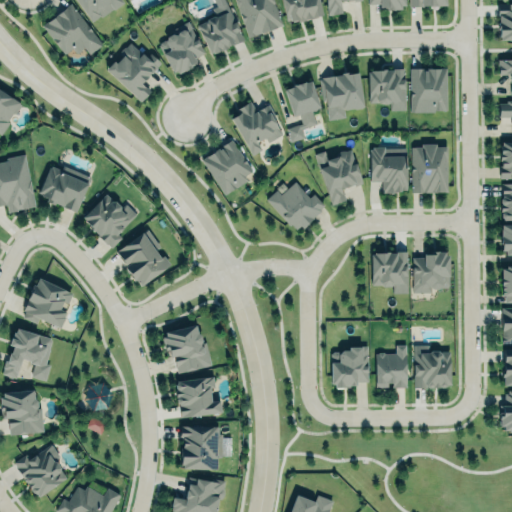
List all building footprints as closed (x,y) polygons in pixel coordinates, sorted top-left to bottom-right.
[(77,0),(121,0),(100,15),(98,13),(90,18),(77,0)] [(196,24),(205,20),(206,18),(213,15),(216,15),(212,7),(225,0),(233,17),(235,16),(237,21),(235,21),(243,39),(232,43),(232,42),(229,44),(225,46),(225,47),(219,50),(212,52),(212,51),(209,52),(201,35),(201,33),(196,24)] [(235,0),(248,36),(282,24),(273,0),(235,0)] [(319,0),(323,15),(296,22),(296,20),(292,21),(292,19),(290,20),(290,19),(286,20),(281,0),(319,0)] [(327,14),(325,0),(339,0),(341,12),(327,14)] [(367,0),(367,3),(378,3),(378,9),(401,9),(401,5),(404,5),(404,0),(367,0)] [(70,2),(102,43),(88,53),(83,46),(76,52),(72,47),(64,54),(41,25),(70,2)] [(511,38),(511,2),(497,3),(497,15),(499,15),(499,36),(500,36),(500,39),(511,38)] [(187,20),(205,52),(194,58),(196,62),(178,72),(176,69),(172,71),(158,44),(160,41),(165,38),(166,36),(172,33),(170,29),(187,20)] [(105,66),(113,56),(115,59),(124,50),(120,47),(128,39),(137,47),(140,45),(148,52),(150,50),(161,60),(151,70),(148,69),(139,78),(149,88),(140,98),(105,66)] [(498,59),(511,59),(511,95),(511,82),(509,82),(509,74),(498,74),(498,59)] [(409,68),(446,67),(446,109),(434,110),(434,111),(410,111),(409,68)] [(368,102),(367,71),(370,71),(370,70),(377,70),(381,70),(381,69),(385,69),(385,70),(392,69),(392,73),(393,72),(393,68),(403,68),(403,78),(404,78),(404,109),(389,109),(389,101),(387,103),(380,103),(378,102),(368,102)] [(318,79),(321,78),(320,77),(334,75),(340,74),(340,72),(349,71),(350,74),(357,73),(362,106),(342,109),(343,116),(328,118),(325,100),(321,100),(318,79)] [(281,84),(310,75),(319,107),(310,109),(313,121),(299,126),(302,136),(289,140),(284,126),(301,121),(298,111),(290,114),(281,84)] [(0,90),(0,132),(7,122),(5,120),(12,110),(14,112),(19,104),(0,90)] [(506,100),(511,99),(511,123),(510,123),(510,117),(499,117),(498,103),(506,103),(506,100)] [(231,118),(251,154),(261,149),(257,142),(264,139),(266,143),(282,134),(267,104),(254,111),(249,102),(238,108),(241,112),(231,118)] [(200,159),(230,139),(251,170),(244,175),(247,180),(224,194),(200,159)] [(409,141),(444,140),(444,190),(410,190),(409,141)] [(502,142),(511,141),(511,179),(510,179),(509,178),(499,178),(499,166),(501,166),(501,160),(499,160),(499,153),(500,153),(500,145),(502,145),(502,142)] [(369,147),(369,181),(381,181),(381,192),(405,192),(405,147),(369,147)] [(361,182),(350,149),(326,157),(324,150),(314,154),(330,205),(344,200),(340,188),(361,182)] [(24,153),(34,205),(16,209),(17,210),(7,212),(5,202),(4,203),(4,204),(0,204),(0,160),(4,160),(6,157),(24,153)] [(75,211),(90,177),(62,164),(60,169),(51,165),(50,167),(48,167),(37,192),(40,193),(39,195),(46,198),(45,200),(53,204),(54,201),(75,211)] [(264,198),(288,225),(290,223),(295,227),(300,223),(302,226),(320,210),(319,208),(324,204),(313,192),(309,196),(294,179),(279,192),(276,188),(264,198)] [(500,182),(511,182),(511,219),(500,220),(500,182)] [(79,213),(110,245),(120,235),(116,231),(134,213),(132,208),(123,200),(120,204),(114,200),(117,196),(110,190),(106,192),(103,190),(79,213)] [(511,254),(511,223),(500,224),(500,254),(511,254)] [(115,251),(147,228),(159,247),(155,250),(160,257),(163,255),(170,264),(140,286),(135,279),(133,280),(131,277),(129,274),(124,267),(126,265),(123,262),(115,251)] [(369,249),(381,245),(392,248),(400,247),(404,247),(405,292),(391,292),(391,282),(369,282),(369,249)] [(410,254),(423,254),(423,250),(434,246),(445,246),(445,250),(449,250),(449,273),(444,273),(444,285),(430,285),(430,289),(410,290),(410,254)] [(500,264),(504,264),(504,261),(511,260),(511,290),(501,291),(500,264)] [(38,277),(22,310),(24,311),(22,316),(36,323),(38,318),(59,327),(64,317),(63,316),(65,311),(59,309),(63,301),(67,303),(72,292),(38,277)] [(500,306),(511,306),(511,343),(500,343),(500,306)] [(161,332),(164,332),(163,327),(192,319),(195,333),(199,333),(200,341),(203,340),(208,363),(174,370),(173,356),(180,354),(180,351),(169,353),(168,343),(168,338),(162,338),(161,332)] [(16,328),(49,337),(51,340),(44,363),(49,364),(44,380),(30,376),(33,364),(29,362),(30,360),(20,357),(15,377),(1,373),(3,368),(2,367),(4,359),(7,360),(9,353),(10,353),(12,346),(8,345),(10,338),(11,338),(13,331),(15,332),(16,328)] [(391,387),(405,387),(405,343),(394,343),(394,353),(383,353),(382,352),(378,352),(377,353),(374,353),(374,386),(387,386),(387,383),(391,383),(391,385),(390,385),(391,387)] [(348,346),(359,346),(359,345),(367,345),(367,381),(356,381),(356,386),(349,387),(349,388),(334,388),(334,384),(330,384),(329,353),(331,353),(332,351),(338,351),(339,352),(341,350),(348,350),(348,346)] [(412,387),(412,345),(427,345),(427,352),(428,352),(429,350),(437,350),(438,351),(449,351),(450,384),(445,384),(445,386),(444,386),(444,387),(440,387),(438,385),(437,387),(434,387),(432,386),(430,387),(427,387),(425,386),(424,386),(424,387),(412,387)] [(503,385),(511,385),(511,347),(503,348),(503,369),(501,369),(501,376),(501,377),(503,377),(503,385)] [(176,381),(212,376),(214,387),(209,388),(211,401),(219,400),(220,411),(180,417),(178,403),(177,403),(174,390),(176,389),(175,384),(176,381)] [(498,426),(498,415),(502,416),(502,412),(509,412),(511,415),(511,403),(504,398),(504,393),(507,393),(507,389),(511,388),(511,430),(503,430),(503,426),(498,426)] [(2,392),(32,389),(33,398),(36,401),(37,406),(36,407),(40,407),(43,431),(8,434),(8,428),(7,428),(7,418),(0,418),(0,397),(2,397),(2,392)] [(180,425),(218,427),(218,433),(222,433),(221,456),(217,456),(217,470),(182,468),(182,465),(180,465),(180,447),(182,447),(183,439),(179,439),(180,425)] [(11,458),(30,445),(34,450),(48,440),(58,454),(54,457),(67,475),(37,496),(11,458)] [(172,496),(169,511),(174,511),(215,511),(217,498),(220,499),(222,496),(223,492),(223,489),(222,488),(224,480),(210,478),(210,481),(188,477),(184,498),(172,496)] [(54,510),(57,511),(109,511),(120,495),(107,487),(102,495),(86,486),(83,490),(76,485),(67,500),(62,497),(54,510)] [(288,511),(327,511),(331,499),(316,495),(314,501),(293,494),(288,511)]
